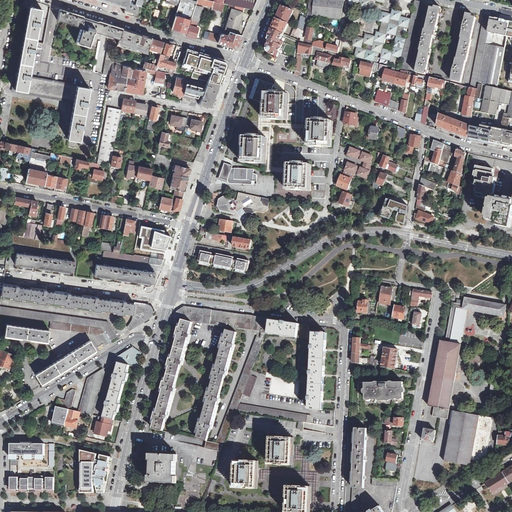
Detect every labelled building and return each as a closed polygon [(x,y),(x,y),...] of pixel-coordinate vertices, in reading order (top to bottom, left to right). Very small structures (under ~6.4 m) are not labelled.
[(136,5),(129,3),(129,0),(99,0),(100,0),(102,1),(111,3),(114,4),(122,7),(124,7),(125,8),(124,13),(130,15),(132,16),(136,5)] [(196,5),(197,3),(197,0),(180,0),(179,6),(178,10),(177,13),(175,17),(172,28),(187,33),(196,5)] [(212,0),(212,1),(214,1),(230,5),(236,6),(244,8),(253,10),(256,0),(212,0)] [(341,19),(344,0),(309,0),(307,15),(309,16),(341,19)] [(385,3),(385,0),(349,0),(359,3),(358,7),(356,17),(355,17),(351,16),(348,25),(348,26),(349,26),(358,28),(361,18),(366,20),(369,5),(374,7),(374,6),(375,2),(376,1),(385,4),(385,3)] [(422,2),(415,0),(407,38),(403,59),(401,69),(408,71),(422,2)] [(132,16),(138,17),(141,6),(136,4),(136,5),(132,16)] [(196,38),(199,28),(196,27),(198,21),(199,21),(204,7),(196,5),(187,33),(186,35),(196,38)] [(288,23),(293,11),(282,6),(277,18),(288,23)] [(431,7),(426,30),(425,30),(420,51),(421,51),(416,72),(426,74),(427,67),(430,68),(431,63),(428,62),(429,61),(428,61),(430,53),(429,53),(431,45),(433,45),(434,41),(432,40),(434,32),(435,32),(437,23),(440,23),(441,19),(439,18),(441,7),(435,6),(435,8),(431,7)] [(27,92),(30,77),(42,9),(30,7),(14,90),(27,92)] [(60,9),(57,20),(81,28),(76,43),(89,47),(94,32),(119,40),(123,28),(101,22),(100,24),(93,22),(93,20),(88,19),(88,20),(80,18),(81,16),(60,9)] [(236,33),(242,16),(242,13),(243,13),(235,10),(234,10),(232,9),(225,30),(236,33)] [(377,52),(381,54),(380,58),(390,61),(392,56),(403,59),(407,38),(402,37),(404,28),(408,29),(410,19),(401,16),(402,12),(402,11),(392,9),(391,14),(381,11),(379,21),(382,22),(381,28),(380,32),(376,31),(376,32),(375,36),(365,33),(364,38),(354,36),(352,46),(357,47),(354,57),(373,62),(374,62),(377,52)] [(467,13),(464,24),(462,24),(461,28),(463,28),(463,31),(461,38),(462,38),(460,46),(458,46),(457,50),(459,51),(457,59),(455,67),(454,66),(454,68),(452,68),(451,73),(453,73),(451,80),(461,82),(466,61),(467,61),(472,40),(471,40),(476,18),(472,17),(473,14),(467,13)] [(172,28),(175,17),(173,16),(170,15),(167,25),(172,28)] [(298,28),(305,30),(306,27),(307,18),(301,16),(298,28)] [(491,17),(484,16),(470,87),(477,89),(478,84),(491,17)] [(511,21),(510,21),(509,21),(491,17),(478,84),(497,87),(505,48),(507,37),(511,37),(511,21)] [(284,34),(288,23),(277,18),(272,28),(272,29),(284,34)] [(304,40),(305,33),(305,30),(298,28),(295,26),(291,37),(300,41),(300,43),(303,44),(304,40)] [(305,33),(307,33),(306,39),(312,41),(313,38),(315,38),(317,30),(306,27),(305,30),(305,33)] [(119,40),(117,46),(142,54),(142,53),(147,54),(148,49),(151,39),(152,38),(146,36),(123,28),(119,40)] [(242,35),(236,33),(225,30),(222,29),(220,36),(217,42),(233,47),(238,44),(239,43),(240,40),(242,37),(242,35)] [(269,43),(269,45),(268,46),(270,53),(278,56),(279,53),(278,52),(282,42),(280,42),(284,34),(272,29),(268,39),(270,40),(269,43)] [(220,36),(209,32),(206,32),(204,38),(205,38),(207,39),(208,39),(217,42),(220,36)] [(148,49),(161,52),(163,43),(152,39),(151,39),(148,49)] [(339,53),(341,41),(337,39),(335,45),(334,44),(333,46),(328,45),(327,50),(330,51),(335,52),(339,53)] [(327,43),(318,41),(313,42),(304,40),(303,44),(313,47),(324,49),(325,50),(327,43)] [(161,52),(160,54),(164,56),(169,57),(172,45),(166,43),(167,42),(164,41),(163,43),(161,52)] [(312,55),(312,54),(313,47),(303,44),(300,43),(299,48),(307,51),(307,53),(312,55)] [(312,54),(318,55),(317,59),(318,59),(317,66),(327,69),(329,62),(330,62),(332,56),(323,54),(324,49),(313,47),(312,54)] [(295,71),(300,72),(302,61),(300,61),(302,51),(307,53),(307,51),(299,48),(295,71)] [(226,61),(187,49),(181,69),(192,72),(193,70),(207,75),(209,72),(212,74),(209,82),(221,85),(225,76),(228,67),(229,65),(228,62),(226,61)] [(345,55),(339,53),(335,52),(335,55),(334,59),(337,60),(336,65),(345,67),(350,68),(352,60),(344,58),(345,55)] [(157,63),(157,65),(161,66),(163,66),(170,68),(169,71),(171,71),(174,72),(176,63),(163,59),(164,56),(160,54),(159,56),(159,59),(157,63)] [(374,62),(373,62),(372,65),(362,62),(361,68),(360,74),(371,76),(373,70),(377,72),(379,64),(374,62)] [(111,71),(111,74),(117,75),(127,77),(131,77),(133,68),(112,64),(111,68),(111,71)] [(398,72),(387,69),(388,66),(380,64),(379,70),(385,71),(383,79),(395,83),(398,72)] [(127,77),(124,91),(132,92),(133,93),(142,94),(144,86),(147,69),(143,68),(134,66),(133,68),(131,77),(127,77)] [(408,71),(401,69),(399,69),(398,72),(395,83),(406,86),(406,85),(411,86),(414,73),(408,71)] [(158,71),(156,81),(163,83),(165,73),(158,71)] [(171,74),(170,73),(170,76),(176,78),(177,79),(173,92),(179,94),(178,96),(183,97),(187,84),(188,77),(175,75),(173,74),(171,74)] [(416,73),(413,85),(418,86),(418,84),(424,85),(425,81),(430,81),(431,77),(416,73)] [(116,81),(115,83),(114,89),(118,90),(119,90),(120,90),(121,91),(124,91),(127,77),(117,75),(116,81)] [(27,92),(74,101),(77,86),(30,77),(27,92)] [(427,93),(432,94),(433,88),(442,89),(445,89),(446,84),(447,81),(443,80),(434,78),(431,77),(430,81),(427,93)] [(252,98),(253,100),(260,102),(266,103),(265,118),(271,118),(271,119),(279,120),(280,118),(286,119),(287,94),(281,93),(281,92),(275,92),(275,93),(272,93),(272,89),(274,85),(259,79),(256,87),(256,88),(252,98)] [(201,106),(212,109),(217,95),(221,85),(209,82),(201,106)] [(187,84),(183,97),(190,99),(196,100),(199,93),(201,88),(187,84)] [(498,103),(501,89),(497,87),(478,84),(477,89),(475,96),(473,110),(476,111),(496,115),(496,112),(498,103)] [(411,86),(406,85),(406,86),(402,100),(408,101),(411,86)] [(77,86),(74,101),(67,139),(80,142),(90,88),(77,86)] [(473,110),(475,96),(477,89),(470,87),(467,96),(466,96),(463,114),(472,116),(473,110)] [(160,88),(158,95),(152,94),(151,95),(152,97),(160,98),(162,88),(160,88)] [(511,118),(511,91),(501,89),(498,103),(510,105),(508,118),(511,118)] [(392,93),(390,92),(389,94),(378,90),(375,101),(376,102),(380,103),(388,106),(390,100),(392,93)] [(123,99),(121,110),(134,112),(136,103),(136,101),(129,100),(128,100),(123,99)] [(398,110),(400,103),(390,100),(388,106),(389,107),(391,108),(398,110)] [(406,113),(408,101),(402,100),(400,111),(406,113)] [(134,112),(142,114),(141,118),(145,119),(147,105),(136,103),(134,112)] [(108,107),(97,163),(110,165),(120,110),(108,107)] [(150,117),(150,119),(148,129),(154,130),(156,118),(158,108),(152,107),(150,117)] [(490,142),(493,128),(496,115),(476,111),(471,138),(490,142)] [(344,124),(356,126),(357,114),(350,113),(346,112),(344,124)] [(469,138),(471,126),(461,122),(440,114),(437,126),(445,129),(449,130),(469,138)] [(170,124),(177,125),(176,129),(185,132),(187,118),(182,117),(182,118),(172,115),(170,124)] [(511,146),(511,118),(508,118),(508,119),(506,118),(506,117),(504,117),(501,129),(493,128),(490,142),(511,146)] [(192,120),(190,128),(201,130),(202,122),(192,120)] [(309,145),(331,146),(332,121),(311,120),(309,145)] [(369,126),(368,130),(370,131),(370,134),(367,134),(367,138),(371,138),(376,139),(378,133),(378,128),(372,127),(369,126)] [(397,135),(404,138),(406,129),(403,128),(400,127),(398,126),(397,135)] [(161,145),(168,147),(169,141),(167,141),(169,134),(162,132),(159,145),(161,145)] [(250,161),(250,163),(258,163),(258,162),(265,162),(266,137),(259,137),(259,135),(254,135),(254,136),(245,136),(243,161),(250,161)] [(419,148),(421,137),(412,135),(410,146),(419,148)] [(434,141),(432,150),(436,151),(433,163),(439,166),(441,160),(445,144),(439,142),(434,141)] [(6,142),(4,148),(12,150),(15,151),(15,153),(17,153),(17,152),(18,150),(19,145),(18,145),(17,145),(6,142)] [(445,144),(441,160),(444,161),(448,162),(450,155),(452,156),(454,148),(445,144)] [(17,153),(16,158),(30,161),(31,158),(31,157),(32,154),(33,148),(19,145),(18,150),(17,152),(17,153)] [(364,167),(370,169),(371,168),(370,167),(371,164),(370,164),(372,156),(351,147),(348,155),(357,159),(358,158),(361,159),(360,160),(365,162),(364,165),(365,165),(364,167)] [(30,161),(26,181),(41,184),(44,185),(47,174),(50,156),(45,155),(35,153),(35,151),(34,150),(35,149),(33,148),(32,154),(31,157),(31,158),(30,161)] [(466,153),(457,149),(456,156),(459,158),(454,172),(462,175),(466,153)] [(379,153),(378,157),(384,159),(381,167),(395,172),(398,166),(389,162),(390,160),(390,158),(385,156),(385,155),(379,153)] [(60,161),(64,162),(71,163),(72,157),(62,155),(60,161)] [(110,165),(120,167),(122,157),(112,155),(110,165)] [(93,165),(93,162),(76,158),(74,167),(80,169),(81,166),(87,167),(88,164),(93,165)] [(136,176),(138,167),(133,165),(134,162),(130,160),(126,178),(130,179),(131,176),(131,175),(136,176)] [(425,160),(423,168),(439,175),(444,175),(443,178),(449,181),(449,183),(450,183),(460,187),(462,175),(454,172),(451,170),(439,166),(433,163),(425,160)] [(451,170),(452,167),(443,163),(444,161),(441,160),(439,166),(451,170)] [(294,189),(294,190),(303,190),(303,189),(309,189),(310,164),(304,164),(304,162),(299,162),(298,164),(289,163),(288,188),(294,189)] [(220,178),(228,181),(229,183),(239,184),(252,184),(253,181),(257,181),(257,175),(254,174),(254,169),(232,168),(233,165),(225,163),(220,178)] [(364,167),(364,169),(361,167),(360,168),(357,167),(358,166),(348,163),(343,174),(352,177),(354,173),(367,179),(371,171),(369,171),(370,169),(364,167)] [(185,192),(186,190),(186,189),(186,187),(187,185),(187,184),(188,182),(188,181),(186,181),(186,180),(188,180),(188,179),(188,178),(187,177),(187,176),(188,176),(190,169),(187,168),(181,167),(176,165),(175,169),(173,178),(171,186),(170,188),(176,190),(174,197),(181,199),(183,199),(183,198),(184,191),(185,192)] [(150,179),(152,173),(153,169),(138,166),(136,177),(150,179)] [(511,200),(502,199),(502,200),(492,198),(496,178),(492,177),(493,169),(478,166),(476,175),(479,175),(477,185),(480,185),(478,197),(491,199),(488,218),(497,219),(496,223),(509,226),(511,211),(511,200)] [(92,178),(102,180),(104,171),(94,169),(93,174),(89,173),(87,180),(91,181),(92,178)] [(55,187),(57,177),(57,173),(55,172),(54,176),(47,174),(44,185),(55,187)] [(381,176),(378,183),(383,186),(387,177),(393,179),(394,177),(388,175),(388,176),(383,173),(382,173),(381,176)] [(342,175),(337,186),(348,190),(352,179),(342,175)] [(152,176),(150,181),(149,186),(161,189),(162,183),(164,178),(152,176)] [(66,190),(68,179),(57,177),(55,187),(66,190)] [(421,184),(435,190),(437,185),(422,178),(421,184)] [(460,187),(450,183),(448,188),(458,192),(460,187)] [(421,185),(419,195),(418,198),(417,203),(417,204),(418,205),(424,207),(425,201),(423,200),(425,190),(427,191),(433,192),(433,190),(421,185)] [(344,191),(340,203),(342,204),(341,206),(347,209),(349,206),(353,195),(344,191)] [(270,200),(261,198),(237,193),(236,199),(234,200),(233,199),(234,197),(224,195),(223,196),(222,200),(219,199),(218,199),(216,210),(234,214),(234,213),(235,213),(236,213),(236,212),(239,211),(240,213),(241,215),(245,212),(248,216),(256,211),(264,213),(268,210),(270,200)] [(28,199),(15,197),(14,203),(14,206),(16,206),(17,205),(18,206),(19,204),(27,206),(30,206),(31,200),(28,199)] [(159,208),(170,211),(172,199),(166,198),(161,197),(159,208)] [(183,199),(181,199),(174,197),(173,197),(172,199),(170,211),(173,211),(179,210),(180,210),(181,205),(181,204),(183,200),(183,199)] [(395,222),(404,225),(408,206),(386,198),(379,214),(389,219),(393,210),(397,211),(395,217),(395,222)] [(30,206),(29,215),(36,216),(36,215),(37,210),(35,210),(37,201),(36,201),(33,201),(31,200),(30,206)] [(418,214),(415,213),(414,218),(428,223),(432,221),(433,216),(425,213),(427,208),(426,208),(424,207),(418,205),(416,209),(420,211),(418,214)] [(70,220),(72,220),(73,215),(75,215),(74,221),(75,221),(78,210),(72,208),(70,217),(70,220)] [(84,225),(85,220),(87,211),(83,210),(79,210),(78,210),(75,221),(75,223),(84,225)] [(82,235),(87,236),(89,226),(91,226),(92,221),(93,213),(87,211),(85,220),(84,225),(82,235)] [(105,228),(107,215),(106,215),(103,214),(102,214),(100,223),(99,227),(105,228)] [(112,225),(113,216),(107,215),(105,228),(111,229),(112,225)] [(25,234),(24,237),(40,239),(42,225),(35,224),(36,221),(28,219),(25,234)] [(132,227),(132,225),(134,226),(134,225),(135,221),(126,219),(124,227),(124,229),(123,234),(128,235),(129,232),(134,233),(135,228),(132,227)] [(232,232),(233,226),(233,223),(234,221),(221,219),(221,225),(222,225),(221,231),(232,232)] [(164,230),(140,225),(135,248),(164,253),(170,236),(163,234),(164,230)] [(206,235),(206,238),(211,239),(227,242),(228,236),(217,234),(215,233),(207,232),(206,235)] [(27,245),(47,249),(47,248),(70,252),(71,245),(65,244),(63,244),(56,243),(52,242),(40,240),(28,238),(24,237),(18,236),(9,235),(8,242),(27,245)] [(122,236),(119,236),(117,247),(114,246),(114,248),(113,251),(119,252),(122,236)] [(234,246),(250,250),(252,240),(236,237),(234,246)] [(111,252),(113,252),(113,251),(114,248),(111,247),(112,245),(102,243),(101,249),(110,251),(111,252)] [(152,264),(159,265),(159,264),(162,263),(163,259),(158,258),(154,258),(135,255),(134,256),(119,253),(113,252),(111,252),(104,251),(103,257),(152,264)] [(75,261),(25,254),(17,253),(15,264),(26,266),(74,272),(75,261)] [(201,253),(199,261),(200,261),(247,271),(248,271),(250,263),(238,261),(234,260),(217,256),(212,255),(201,253)] [(247,271),(200,261),(200,264),(246,274),(247,271)] [(155,272),(96,264),(95,275),(153,284),(155,272)] [(383,284),(381,283),(378,300),(391,302),(393,288),(382,286),(383,284)] [(1,296),(14,298),(14,300),(22,301),(22,299),(37,301),(37,303),(45,304),(46,303),(65,305),(65,307),(73,308),(73,306),(93,309),(92,311),(101,312),(101,310),(116,312),(116,314),(124,315),(125,314),(133,315),(132,318),(131,321),(129,324),(127,326),(129,331),(130,331),(129,329),(150,316),(151,315),(152,313),(152,311),(151,309),(150,307),(147,305),(126,302),(126,301),(123,301),(123,302),(111,300),(98,298),(98,297),(95,297),(95,298),(83,296),(70,294),(70,293),(68,293),(67,293),(67,294),(55,292),(47,291),(47,290),(44,290),(43,290),(43,291),(31,289),(19,287),(19,286),(16,286),(15,287),(6,285),(3,285),(1,296)] [(414,289),(411,305),(418,306),(419,299),(417,299),(418,296),(432,298),(433,292),(420,290),(414,289)] [(465,297),(465,301),(464,304),(457,303),(453,302),(446,342),(441,341),(440,347),(436,367),(434,379),(430,400),(429,406),(434,407),(449,410),(468,310),(505,316),(507,305),(465,297)] [(369,302),(369,300),(364,300),(364,302),(359,301),(358,312),(368,313),(369,302)] [(0,306),(0,314),(51,321),(102,328),(104,332),(105,331),(111,341),(117,337),(109,324),(108,322),(104,322),(104,321),(0,306)] [(395,306),(393,317),(404,319),(406,308),(395,306)] [(182,319),(193,321),(203,322),(205,310),(185,307),(178,312),(176,317),(182,319)] [(205,310),(203,322),(210,324),(212,311),(205,310)] [(212,311),(210,324),(245,328),(247,316),(212,311)] [(415,312),(412,324),(420,326),(423,313),(415,312)] [(261,333),(266,334),(268,334),(268,333),(270,320),(270,319),(253,317),(251,329),(261,331),(261,333)] [(193,321),(182,319),(180,327),(178,327),(176,334),(178,335),(172,358),(170,358),(168,365),(169,366),(167,374),(165,381),(164,381),(163,381),(161,388),(163,389),(157,412),(155,412),(153,419),(155,420),(152,428),(163,430),(166,419),(167,419),(168,415),(167,415),(174,392),(175,388),(174,388),(181,365),(182,365),(183,362),(182,361),(188,338),(189,338),(190,334),(189,334),(193,321)] [(283,321),(270,320),(268,333),(308,339),(311,325),(300,323),(300,324),(287,322),(287,321),(283,321)] [(105,331),(104,332),(102,328),(51,321),(50,328),(71,331),(99,335),(100,335),(100,336),(103,334),(108,342),(109,342),(110,341),(111,341),(105,331)] [(6,325),(5,336),(48,342),(49,331),(6,325)] [(313,332),(308,409),(323,410),(323,402),(323,399),(325,376),(325,373),(326,351),(326,348),(327,333),(326,333),(326,327),(319,327),(318,332),(313,332)] [(221,399),(219,398),(225,375),(227,375),(228,372),(235,346),(235,345),(234,344),(237,332),(226,329),(224,337),(222,337),(220,345),(222,345),(216,368),(214,368),(212,376),(213,376),(209,391),(208,390),(205,399),(207,399),(201,422),(199,422),(197,430),(199,430),(197,438),(207,441),(211,429),(212,429),(213,427),(220,400),(221,399)] [(266,334),(261,333),(260,338),(257,336),(216,443),(224,445),(237,411),(239,403),(243,394),(252,370),(266,334)] [(190,334),(189,338),(188,338),(182,361),(183,362),(182,365),(183,365),(183,364),(191,337),(191,335),(190,334)] [(354,338),(353,353),(360,353),(360,347),(369,349),(370,345),(361,344),(361,338),(356,338),(354,338)] [(90,340),(35,374),(41,384),(96,350),(90,340)] [(374,365),(382,367),(395,369),(398,350),(385,347),(383,361),(382,364),(378,363),(379,360),(375,360),(374,365)] [(104,416),(114,419),(117,412),(118,412),(120,404),(119,404),(125,381),(127,381),(129,373),(127,373),(129,365),(137,367),(141,353),(133,348),(116,359),(118,362),(119,362),(116,374),(114,374),(113,377),(113,378),(115,378),(108,401),(106,401),(105,405),(107,405),(104,416)] [(1,350),(0,353),(0,367),(3,369),(5,366),(9,368),(14,355),(1,350)] [(97,373),(86,413),(91,414),(94,415),(105,375),(104,375),(105,372),(103,369),(97,373)] [(252,370),(243,394),(250,397),(257,377),(252,375),(254,371),(252,370)] [(88,378),(87,382),(86,385),(86,386),(85,389),(84,393),(79,411),(81,411),(86,413),(97,373),(88,378)] [(106,401),(108,401),(115,378),(113,378),(113,377),(112,377),(106,401)] [(365,382),(365,398),(404,397),(403,382),(365,382)] [(167,419),(168,419),(169,417),(176,390),(176,389),(175,388),(174,392),(167,415),(168,415),(167,419)] [(57,406),(70,409),(72,410),(77,390),(73,389),(68,393),(67,393),(67,394),(66,400),(59,398),(57,406)] [(237,411),(299,421),(303,422),(310,423),(311,415),(239,403),(237,411)] [(53,422),(66,425),(70,409),(57,406),(53,422)] [(66,425),(77,427),(80,414),(81,411),(79,411),(72,410),(70,409),(66,425)] [(470,466),(470,465),(471,464),(471,460),(472,459),(479,460),(480,456),(486,457),(486,455),(486,453),(489,441),(488,441),(489,439),(490,436),(481,434),(476,433),(479,415),(454,411),(445,460),(445,461),(448,461),(450,462),(470,466)] [(114,420),(99,416),(95,433),(108,435),(109,430),(110,425),(112,425),(114,420)] [(404,418),(395,417),(395,425),(404,426),(404,418)] [(363,510),(367,428),(356,428),(351,509),(363,510)] [(423,440),(434,442),(436,430),(431,429),(429,429),(425,428),(423,440)] [(497,444),(509,445),(510,437),(511,437),(511,433),(511,432),(506,432),(506,433),(505,433),(505,434),(503,434),(503,436),(498,435),(497,444)] [(271,439),(271,463),(277,463),(277,465),(285,465),(285,464),(292,464),(293,439),(287,439),(287,437),(278,437),(278,439),(271,439)] [(45,444),(11,443),(11,455),(45,455),(45,444)] [(95,453),(84,450),(84,477),(81,477),(81,481),(84,481),(83,485),(81,485),(81,490),(89,490),(89,492),(94,493),(94,485),(97,485),(98,490),(103,490),(107,473),(105,472),(108,464),(110,457),(101,454),(100,458),(101,459),(101,460),(97,459),(95,459),(95,453)] [(397,450),(390,450),(390,453),(385,452),(384,459),(387,459),(387,461),(388,461),(396,462),(397,462),(398,455),(397,455),(397,450)] [(151,482),(156,482),(157,482),(163,483),(163,482),(166,482),(166,483),(167,483),(167,482),(169,482),(169,483),(175,483),(175,481),(175,478),(175,476),(175,474),(176,474),(176,472),(175,472),(176,468),(175,468),(176,465),(176,464),(176,461),(176,462),(176,457),(177,454),(152,453),(153,458),(152,458),(152,463),(152,464),(150,464),(150,471),(152,471),(151,482)] [(113,457),(110,457),(108,464),(105,472),(107,473),(103,490),(98,490),(98,493),(106,493),(113,457)] [(242,488),(250,488),(250,487),(256,487),(258,462),(251,462),(251,460),(243,460),(242,461),(236,461),(235,486),(242,486),(242,488)] [(396,464),(396,462),(388,461),(388,462),(387,462),(385,469),(396,471),(397,464),(396,464)] [(511,466),(486,482),(493,493),(511,481),(511,466)] [(19,477),(11,477),(11,490),(18,490),(18,489),(21,489),(21,490),(29,490),(29,489),(36,489),(36,490),(44,490),(44,489),(47,489),(47,490),(54,490),(55,475),(47,475),(47,481),(44,481),(44,473),(36,474),(36,475),(30,475),(30,473),(22,473),(22,481),(19,481),(19,477)] [(372,485),(397,487),(398,479),(373,477),(372,485)] [(289,487),(288,511),(293,511),(308,511),(310,488),(304,487),(304,486),(295,485),(295,487),(289,487)]
